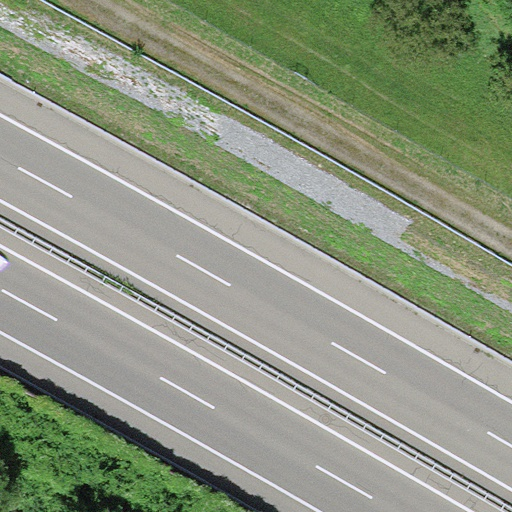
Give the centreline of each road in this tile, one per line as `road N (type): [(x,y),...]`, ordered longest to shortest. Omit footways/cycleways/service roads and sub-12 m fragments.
road 1 (motorway): [(511,442),(0,155)]
road 2 (track): [(511,257),(77,0)]
road 3 (motorway): [(0,292),(392,511)]
